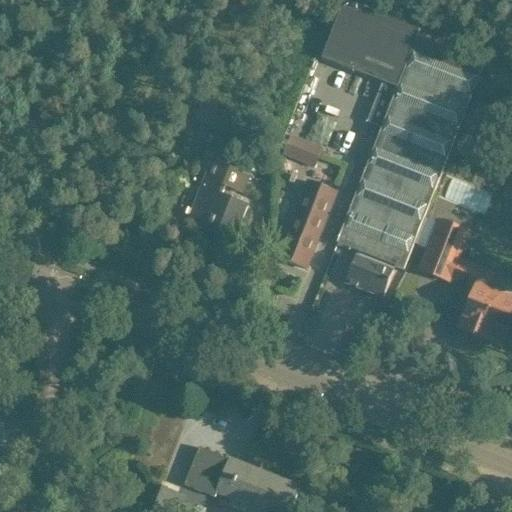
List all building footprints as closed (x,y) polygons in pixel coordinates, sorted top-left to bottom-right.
[(369,120),(384,126),(417,39),(421,30),(346,1),(324,57),(383,83),(369,120)] [(417,39),(384,126),(337,245),(359,254),(358,257),(356,256),(346,285),(382,299),(393,267),(404,271),(412,253),(484,66),(417,39)] [(194,121),(223,134),(231,115),(202,103),(194,121)] [(466,114),(461,129),(475,134),(481,120),(466,114)] [(323,152),(291,141),(284,160),(317,171),(321,159),(323,152)] [(212,166),(195,206),(188,224),(234,242),(248,209),(223,199),(228,187),(245,194),(250,181),(212,166)] [(285,241),(280,238),(273,257),(306,270),(313,251),(335,195),(307,184),(285,241)] [(456,328),(490,341),(502,346),(507,335),(511,321),(511,301),(486,292),(493,276),(457,262),(468,233),(439,222),(420,271),(448,282),(450,279),(459,282),(456,289),(449,308),(466,314),(461,328),(457,327),(456,328)] [(223,459),(200,450),(185,487),(216,499),(219,491),(267,510),(266,511),(291,511),(301,488),(230,460),(229,462),(222,460),(223,459)] [(184,498),(163,489),(153,511),(183,511),(186,508),(181,506),(184,498)]
